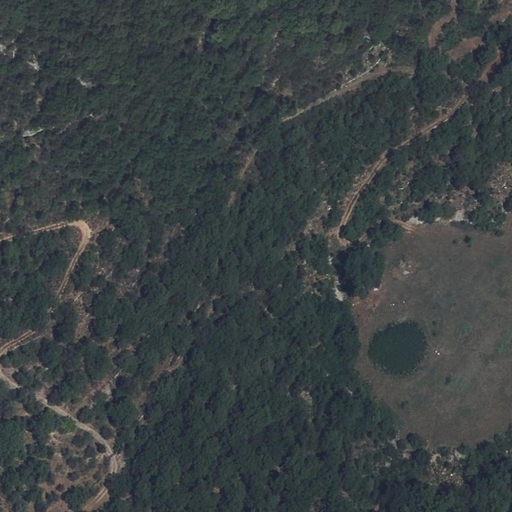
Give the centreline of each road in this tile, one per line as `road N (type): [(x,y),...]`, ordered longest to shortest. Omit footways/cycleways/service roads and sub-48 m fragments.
road 1 (track): [(511,43),(448,113),(380,163),(342,229),(342,245),(388,225),(472,229)]
road 2 (track): [(0,354),(41,328),(86,244),(73,225),(0,244)]
road 3 (track): [(75,511),(116,467),(107,446),(11,387),(0,371)]
